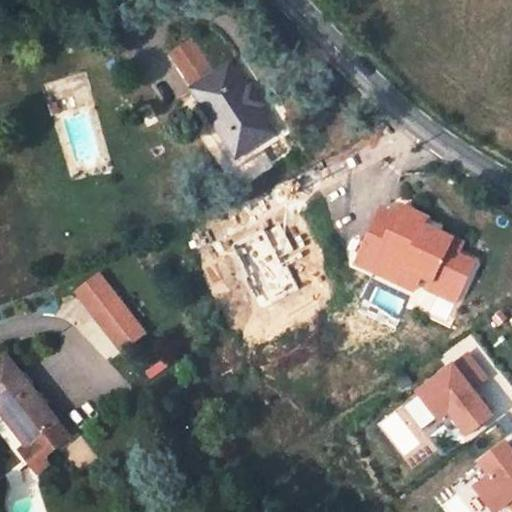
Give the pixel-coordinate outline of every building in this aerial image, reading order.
[(194,35),(167,52),(236,154),(277,128),(261,103),(264,102),(252,82),(246,85),(231,61),(216,71),(194,35)] [(441,223),(399,203),(394,214),(380,216),(383,233),(364,237),(353,260),(374,270),(388,267),(399,265),(418,274),(430,280),(439,293),(453,300),(472,261),(445,248),(451,236),(438,230),(441,223)] [(379,205),(364,237),(383,233),(380,216),(394,214),(379,205)] [(399,265),(388,267),(390,277),(412,288),(418,274),(399,265)] [(148,333),(120,296),(96,314),(125,351),(148,333)] [(511,318),(507,311),(456,348),(511,425),(511,318)] [(65,440),(53,424),(4,357),(0,359),(0,409),(25,443),(37,460),(65,440)] [(501,439),(471,463),(481,476),(466,489),(485,511),(497,511),(506,505),(511,511),(511,452),(501,439)]
